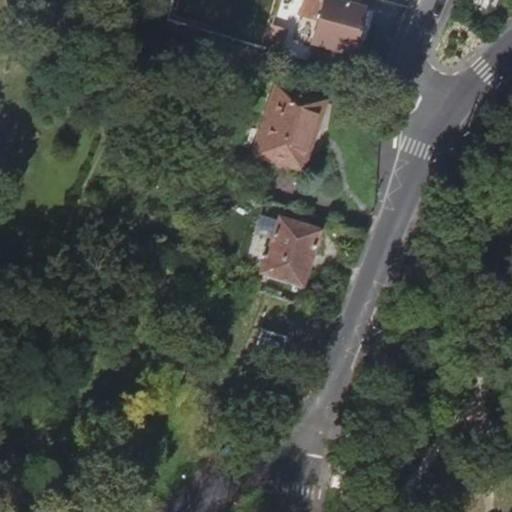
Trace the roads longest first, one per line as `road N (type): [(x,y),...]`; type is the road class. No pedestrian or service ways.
road 1 (residential): [(430,123),(315,416)]
road 2 (residential): [(183,511),(315,416)]
road 3 (residential): [(427,0),(402,63),(409,103),(430,123)]
